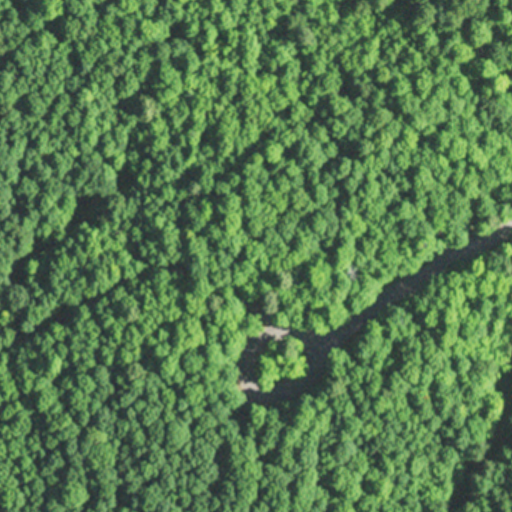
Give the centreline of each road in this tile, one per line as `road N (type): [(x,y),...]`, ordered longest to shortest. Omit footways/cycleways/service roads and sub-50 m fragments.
road 1 (residential): [(298,318),(268,323),(251,338),(248,365),(265,380),(295,377),(316,361),(331,333),(298,318)]
road 2 (residential): [(331,333),(511,222)]
